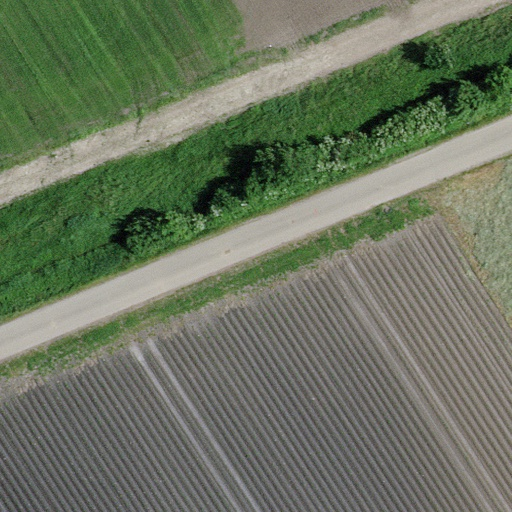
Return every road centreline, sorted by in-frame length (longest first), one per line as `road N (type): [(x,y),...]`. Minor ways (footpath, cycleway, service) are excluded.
road 1 (unclassified): [(0,351),(511,140)]
road 2 (track): [(447,0),(0,182)]
